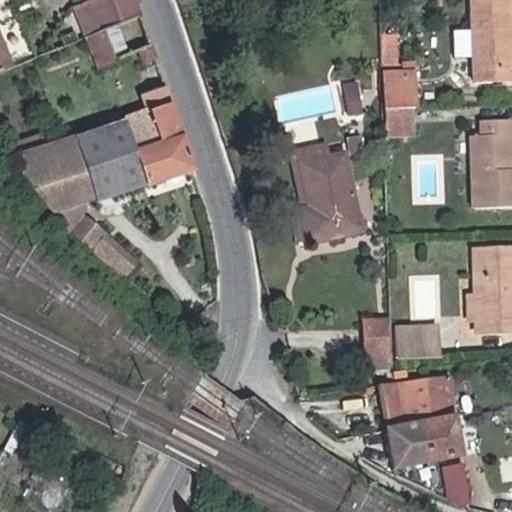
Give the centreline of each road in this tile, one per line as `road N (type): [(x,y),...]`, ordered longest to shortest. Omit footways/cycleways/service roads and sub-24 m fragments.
road 1 (tertiary): [(156,0),(228,204),(239,276),(231,357)]
road 2 (residential): [(231,357),(328,445),(448,511)]
road 3 (tertiary): [(231,357),(159,511)]
